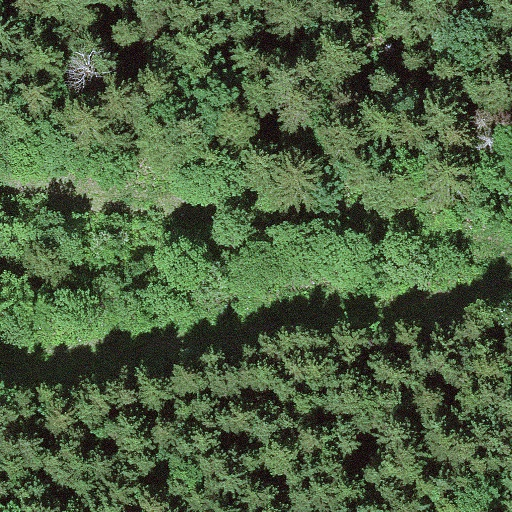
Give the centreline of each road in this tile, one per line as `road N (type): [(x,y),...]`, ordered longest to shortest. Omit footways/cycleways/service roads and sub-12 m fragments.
road 1 (track): [(511,276),(0,377)]
road 2 (track): [(0,160),(511,238)]
